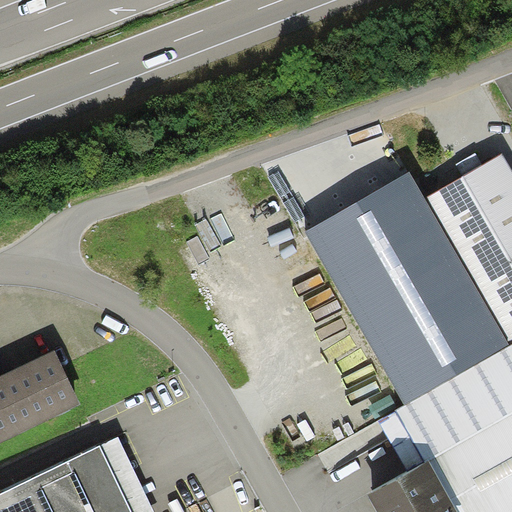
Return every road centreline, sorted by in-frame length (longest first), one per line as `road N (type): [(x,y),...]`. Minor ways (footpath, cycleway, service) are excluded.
road 1 (residential): [(22,266),(60,225),(511,57)]
road 2 (residential): [(22,266),(60,276),(165,331),(274,511)]
road 3 (motorway): [(0,109),(283,0)]
